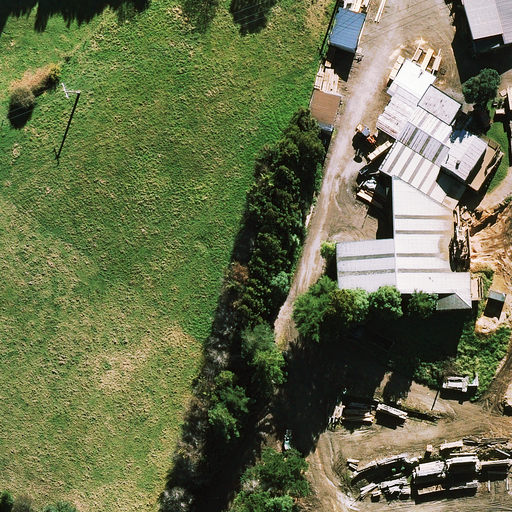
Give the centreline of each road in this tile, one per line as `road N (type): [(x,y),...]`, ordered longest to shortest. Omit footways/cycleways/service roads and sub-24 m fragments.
road 1 (secondary): [(511,338),(205,511)]
road 2 (secondary): [(226,425),(511,260)]
